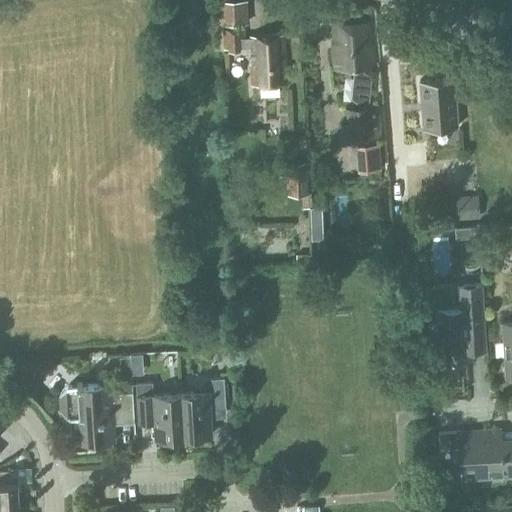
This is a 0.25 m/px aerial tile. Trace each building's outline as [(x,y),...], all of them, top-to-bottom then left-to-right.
[(335,49),(333,49),(335,69),(353,68),(349,98),(363,108),(367,108),(371,77),(359,68),(373,66),(372,45),(369,45),(368,22),(333,24),(335,49)] [(245,28),(226,29),(227,49),(246,48),(245,38),(245,28)] [(250,38),(245,38),(246,48),(250,48),(252,84),(260,83),(260,94),(279,94),(278,82),(286,82),(284,34),(249,36),(250,38)] [(454,77),(420,80),(423,129),(458,127),(454,77)] [(363,108),(350,109),(352,139),(380,136),(378,107),(367,108),(363,108)] [(356,168),(379,165),(376,141),(353,144),(356,168)] [(288,194),(308,194),(306,161),(287,162),(288,194)] [(479,226),(463,227),(464,239),(480,238),(479,226)] [(429,233),(429,267),(447,267),(447,233),(429,233)] [(481,284),(462,285),(463,308),(436,310),(437,325),(428,326),(430,356),(438,356),(439,361),(469,359),(467,325),(483,324),(481,284)] [(505,375),(511,374),(511,323),(501,324),(505,375)] [(115,387),(129,385),(123,353),(109,355),(115,387)] [(203,392),(178,393),(181,438),(211,436),(209,413),(224,412),(221,379),(202,380),(203,392)] [(178,393),(152,395),(151,382),(136,383),(138,424),(154,423),(155,439),(181,438),(178,393)] [(110,395),(110,384),(67,387),(58,396),(60,413),(68,419),(79,419),(80,443),(113,441),(112,426),(133,424),(131,393),(110,395)] [(447,432),(437,433),(437,448),(448,448),(447,432)] [(486,432),(456,434),(457,457),(458,471),(474,470),(474,480),(503,478),(503,475),(511,473),(511,443),(503,444),(487,445),(486,432)] [(0,505),(18,505),(17,482),(10,470),(0,470),(0,505)]
